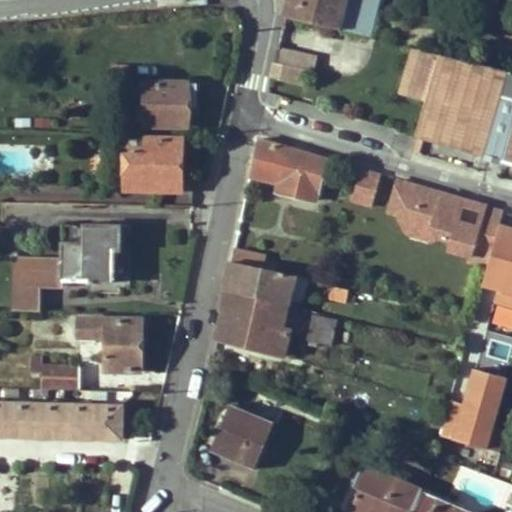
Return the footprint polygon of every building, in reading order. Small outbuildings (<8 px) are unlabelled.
[(291,0),(288,15),(342,29),(349,0),(291,0)] [(378,0),(349,0),(342,29),(370,36),(378,0)] [(483,152),(500,95),(511,98),(511,70),(413,46),(401,92),(429,100),(419,134),(424,135),(483,152)] [(300,74),(302,67),(276,61),(272,77),(289,81),(291,71),(300,74)] [(113,65),(112,77),(129,78),(130,66),(113,65)] [(187,125),(188,83),(144,82),(143,125),(187,125)] [(264,108),(310,120),(316,97),(270,87),(264,108)] [(511,98),(500,95),(483,152),(503,158),(511,126),(511,98)] [(511,126),(503,158),(511,160),(511,126)] [(414,150),(419,152),(424,135),(419,134),(414,150)] [(146,138),(146,147),(117,147),(114,147),(114,152),(108,152),(108,173),(113,173),(112,179),(125,179),(124,190),(182,190),(183,138),(146,138)] [(117,138),(117,147),(146,147),(146,138),(117,138)] [(278,187),(317,197),(326,157),(260,138),(252,175),(279,182),(278,187)] [(370,169),(349,163),(340,194),(361,200),(370,169)] [(487,203),(397,177),(388,209),(397,211),(404,225),(415,219),(432,224),(437,235),(450,239),(456,249),(473,254),(471,261),(489,266),(505,208),(487,203)] [(63,224),(62,258),(38,258),(38,285),(63,285),(63,278),(90,278),(89,281),(114,281),(114,256),(114,249),(119,249),(119,224),(63,224)] [(233,260),(275,270),(276,263),(264,260),(265,254),(235,247),(233,260)] [(226,289),(289,304),(296,275),(275,270),(233,260),(226,289)] [(331,297),(346,301),(349,288),(333,284),(331,297)] [(25,303),(25,287),(12,287),(13,304),(25,303)] [(221,330),(255,338),(253,345),(285,352),(292,325),(284,324),(289,304),(226,289),(221,311),(225,312),(221,330)] [(339,320),(315,313),(308,336),(333,343),(339,320)] [(141,371),(141,318),(79,317),(79,335),(81,335),(81,342),(95,342),(95,336),(106,336),(106,371),(141,371)] [(219,336),(253,345),(255,338),(221,330),(219,336)] [(42,373),(42,387),(80,387),(80,366),(42,365),(42,358),(29,357),(29,373),(42,373)] [(505,430),(500,429),(506,378),(470,373),(466,403),(447,401),(441,444),(502,452),(505,430)] [(37,389),(36,397),(50,397),(50,389),(37,389)] [(230,402),(213,444),(258,463),(275,421),(230,402)] [(0,434),(7,435),(65,436),(94,437),(122,438),(122,407),(0,403),(0,434)] [(349,418),(337,414),(331,429),(343,434),(349,418)] [(213,444),(211,449),(256,468),(258,463),(213,444)] [(423,489),(363,464),(345,506),(360,511),(413,511),(422,493),(423,489)] [(466,511),(422,493),(413,511),(466,511)]
